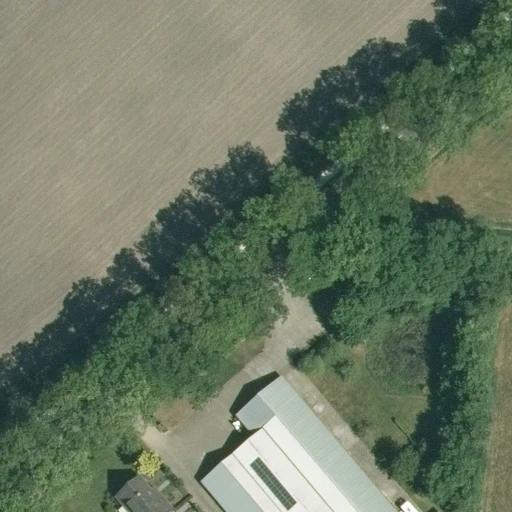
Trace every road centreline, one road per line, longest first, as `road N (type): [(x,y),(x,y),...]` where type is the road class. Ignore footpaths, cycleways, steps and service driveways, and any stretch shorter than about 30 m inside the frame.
road 1 (secondary): [(0,507),(312,218)]
road 2 (secondary): [(312,218),(511,45)]
road 3 (unclassified): [(312,218),(347,239),(511,253)]
